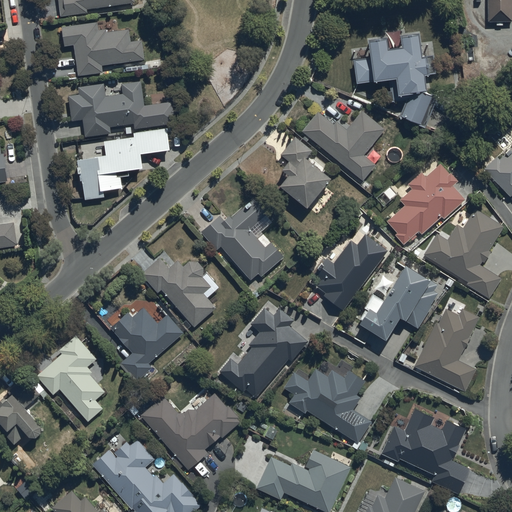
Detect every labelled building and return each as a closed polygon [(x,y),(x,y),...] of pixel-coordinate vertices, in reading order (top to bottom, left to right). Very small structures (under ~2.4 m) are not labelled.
[(58,0),(60,14),(88,11),(88,7),(136,2),(135,0),(58,0)] [(511,0),(488,0),(489,19),(511,18),(511,0)] [(99,28),(98,20),(62,25),(65,43),(75,42),(79,73),(104,70),(103,63),(145,58),(143,37),(132,39),(130,27),(107,30),(107,27),(99,28)] [(358,79),(390,75),(392,87),(387,88),(388,98),(408,96),(401,112),(426,123),(439,93),(423,86),(429,85),(427,71),(437,70),(434,52),(429,53),(429,50),(425,50),(422,27),(403,29),(404,41),(391,43),(389,31),(370,33),(373,54),(355,56),(358,79)] [(106,94),(105,82),(79,85),(80,92),(69,94),(72,118),(84,116),(86,134),(112,131),(111,124),(135,121),(135,127),(177,122),(174,99),(145,102),(142,79),(122,82),(123,92),(106,94)] [(334,122),(319,110),(303,129),(363,179),(376,163),(364,153),(385,127),(363,108),(347,127),(337,118),(334,122)] [(100,151),(79,154),(80,177),(84,177),(86,197),(105,194),(104,186),(123,183),(122,173),(130,172),(129,165),(144,163),(143,150),(171,146),(168,126),(134,130),(135,134),(105,138),(107,152),(101,153),(100,151)] [(309,202),(333,173),(307,151),(309,149),(294,137),(282,152),(290,158),(285,164),(292,170),(283,181),(309,202)] [(0,179),(8,179),(6,163),(4,151),(2,151),(0,139),(0,179)] [(497,154),(484,167),(511,194),(511,193),(511,144),(500,157),(497,154)] [(450,171),(441,161),(426,175),(422,170),(409,183),(413,187),(401,198),(405,203),(388,220),(398,231),(396,232),(405,242),(419,229),(423,232),(442,214),(445,217),(466,197),(453,183),(459,178),(451,170),(450,171)] [(384,204),(398,191),(390,183),(377,196),(384,204)] [(225,217),(220,212),(202,229),(217,246),(221,243),(251,277),(259,270),(262,273),(284,254),(273,239),(266,245),(250,227),(269,210),(256,195),(252,198),(252,197),(247,201),(248,202),(232,216),(230,213),(225,217)] [(489,248),(504,223),(476,207),(464,226),(458,222),(448,238),(437,231),(424,252),(469,279),(467,282),(490,296),(502,276),(480,263),(483,259),(485,261),(491,249),(489,248)] [(0,246),(19,243),(15,220),(0,222),(0,246)] [(389,248),(366,232),(358,242),(352,237),(335,261),(327,255),(315,272),(322,277),(317,283),(327,290),(325,293),(347,310),(390,253),(387,251),(389,248)] [(170,266),(161,254),(143,270),(159,290),(162,287),(195,325),(217,306),(205,291),(212,285),(204,275),(204,274),(205,274),(205,273),(205,272),(205,271),(205,270),(205,269),(205,268),(205,267),(205,266),(204,266),(204,265),(204,264),(203,263),(202,262),(201,261),(200,261),(200,260),(199,260),(198,259),(197,259),(196,259),(195,259),(194,259),(193,259),(192,259),(191,259),(190,259),(189,260),(184,264),(179,258),(170,266)] [(432,275),(407,260),(379,307),(371,303),(362,318),(388,334),(402,311),(408,315),(406,318),(419,326),(433,303),(431,302),(439,291),(435,288),(439,282),(431,277),(432,275)] [(133,315),(129,310),(112,325),(133,350),(120,361),(135,380),(153,365),(149,361),(184,330),(169,312),(158,321),(144,305),(133,315)] [(231,355),(219,368),(244,390),(246,387),(256,396),(290,357),(292,359),(308,340),(290,323),(295,318),(280,305),(274,312),(265,305),(251,320),(260,329),(249,342),(252,345),(238,361),(231,355)] [(459,313),(446,307),(439,321),(436,320),(415,363),(466,389),(477,367),(459,358),(480,315),(463,306),(459,313)] [(97,356),(77,333),(60,348),(63,351),(37,373),(54,392),(60,387),(88,420),(104,406),(97,397),(106,389),(91,372),(93,370),(88,364),(97,356)] [(357,393),(365,378),(359,372),(350,368),(345,375),(333,368),(329,374),(316,366),(308,379),(294,370),(285,385),(295,391),(289,400),(306,410),(307,408),(359,441),(372,419),(354,407),(361,395),(357,393)] [(8,389),(10,392),(3,398),(4,400),(0,403),(0,425),(15,442),(29,430),(31,432),(32,432),(33,432),(34,432),(35,432),(36,432),(37,432),(38,431),(39,431),(40,430),(40,429),(41,429),(42,428),(42,427),(43,426),(43,425),(43,424),(43,423),(43,422),(27,403),(41,392),(25,375),(8,389)] [(141,413),(188,467),(208,450),(206,447),(222,434),(223,435),(241,419),(239,416),(240,416),(230,403),(228,405),(216,391),(197,407),(196,407),(196,406),(195,406),(194,406),(193,406),(192,406),(191,406),(190,406),(190,407),(189,407),(188,407),(188,408),(187,408),(187,409),(186,409),(185,410),(185,411),(179,410),(164,393),(141,413)] [(433,478),(459,490),(470,465),(453,458),(467,426),(447,418),(442,428),(432,423),(436,415),(414,405),(405,428),(395,423),(383,451),(399,458),(399,456),(435,472),(433,478)] [(132,507),(133,506),(138,511),(163,511),(166,510),(175,511),(176,511),(192,511),(203,503),(192,491),(193,490),(184,479),(183,480),(174,471),(169,476),(165,472),(161,476),(157,472),(155,475),(146,464),(155,456),(138,437),(131,443),(127,439),(113,451),(110,447),(94,462),(97,466),(96,467),(132,507)] [(272,455),(257,485),(282,497),(285,489),(330,511),(351,465),(314,448),(305,467),(292,460),(290,463),(272,455)] [(415,511),(426,488),(396,474),(386,496),(379,492),(373,504),(369,503),(368,506),(361,502),(357,511),(359,511),(358,511),(415,511)] [(122,511),(121,511),(120,511),(119,511),(112,503),(106,509),(104,507),(100,510),(86,495),(83,498),(73,488),(52,506),(57,511),(122,511)]
